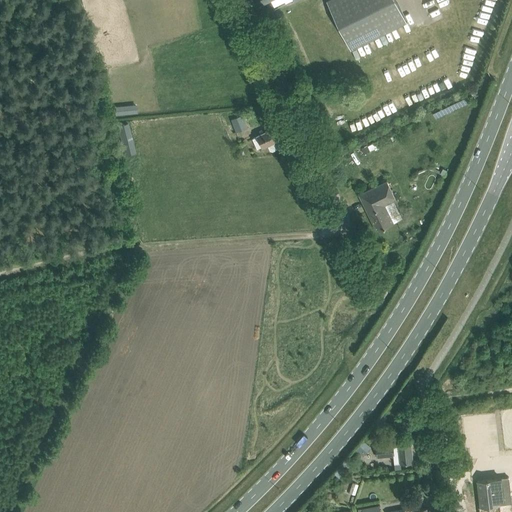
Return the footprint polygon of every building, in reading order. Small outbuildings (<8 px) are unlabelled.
[(327,0),(349,45),(352,51),(408,23),(396,0),(327,0)] [(254,110),(231,118),(236,132),(247,128),(244,119),(256,115),(254,110)] [(127,123),(117,126),(124,154),(134,152),(127,123)] [(270,149),(272,150),(280,147),(281,145),(278,139),(284,136),(279,126),(253,138),(258,149),(268,144),(270,149)] [(370,151),(370,150),(368,145),(367,144),(361,147),(364,154),(370,151)] [(387,180),(359,194),(377,230),(393,222),(385,204),(396,199),(387,180)] [(412,192),(412,202),(429,202),(429,192),(412,192)] [(363,440),(355,450),(363,456),(371,447),(363,440)] [(412,461),(411,442),(399,444),(399,446),(393,446),(393,444),(376,446),(377,457),(394,455),(394,463),(412,461)] [(346,459),(340,466),(344,470),(350,462),(346,459)] [(351,464),(351,473),(363,473),(363,464),(351,464)] [(511,502),(509,476),(477,480),(480,511),(507,511),(507,509),(511,509),(511,502)] [(331,493),(325,499),(329,502),(335,496),(331,493)]
